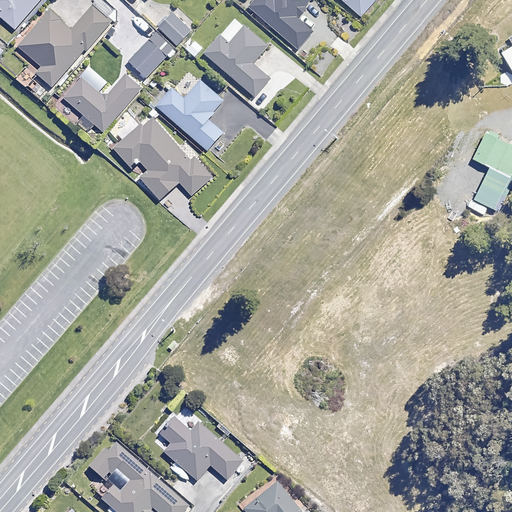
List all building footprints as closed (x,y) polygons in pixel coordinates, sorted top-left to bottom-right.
[(0,0),(0,15),(13,28),(39,0),(0,0)] [(243,0),(239,4),(284,49),(303,30),(285,12),(297,0),(243,0)] [(334,0),(351,16),(365,0),(334,0)] [(18,46),(40,65),(34,73),(50,87),(65,70),(63,68),(105,19),(90,7),(71,28),(50,10),(18,46)] [(186,29),(170,13),(156,27),(172,43),(186,29)] [(353,29),(344,17),(337,22),(346,34),(353,29)] [(269,48),(245,26),(229,45),(219,36),(204,53),(255,97),(270,80),(254,66),(269,48)] [(124,63),(139,77),(161,54),(146,40),(124,63)] [(203,49),(194,40),(186,49),(195,57),(203,49)] [(511,43),(501,49),(511,72),(511,43)] [(80,78),(62,99),(98,130),(135,87),(122,76),(103,98),(80,78)] [(166,88),(151,105),(200,150),(217,132),(204,120),(210,114),(206,111),(216,100),(195,81),(178,99),(166,88)] [(183,161),(151,116),(111,145),(126,166),(141,155),(150,167),(137,176),(152,197),(173,182),(180,192),(202,176),(189,157),(183,161)] [(511,148),(476,129),(461,157),(501,178),(511,157),(511,148)] [(154,442),(164,452),(196,481),(210,465),(226,480),(242,462),(199,422),(200,421),(186,407),(176,419),(173,416),(159,432),(161,435),(154,442)] [(152,511),(155,509),(158,511),(183,511),(189,505),(142,465),(114,441),(109,447),(106,445),(88,466),(103,478),(113,466),(130,480),(121,491),(113,485),(102,499),(111,507),(107,511),(152,511)] [(299,511),(276,482),(244,509),(246,511),(299,511)]
